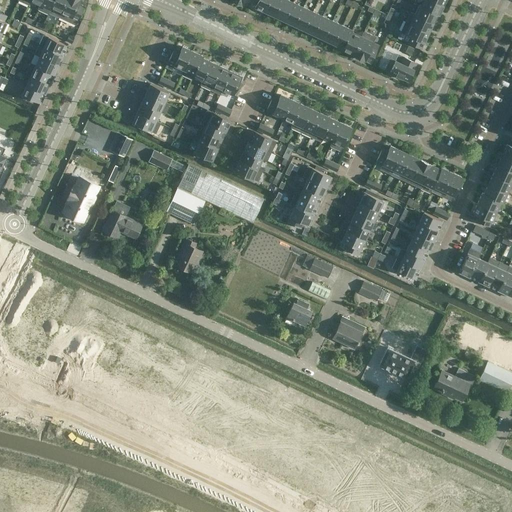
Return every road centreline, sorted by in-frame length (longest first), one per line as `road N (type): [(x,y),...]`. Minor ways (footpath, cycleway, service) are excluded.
road 1 (unclassified): [(511,466),(11,231)]
road 2 (residential): [(0,384),(271,511)]
road 3 (residential): [(479,164),(434,271),(511,309)]
road 4 (unclassified): [(82,77),(11,231)]
road 5 (tertiary): [(416,112),(436,96),(484,0)]
road 6 (tertiary): [(275,53),(385,104)]
